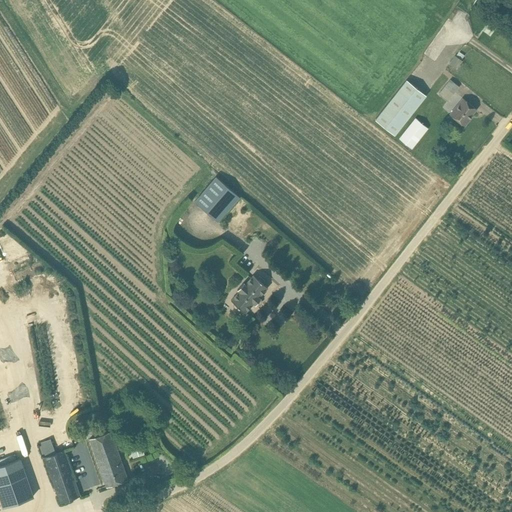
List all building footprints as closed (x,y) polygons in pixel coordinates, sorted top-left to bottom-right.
[(496,28),(490,24),(486,29),(492,34),(496,28)] [(457,68),(461,58),(454,55),(450,66),(457,68)] [(406,80),(375,119),(395,135),(426,95),(406,80)] [(439,93),(448,101),(459,87),(450,80),(439,93)] [(476,109),(463,98),(450,114),(464,126),(471,118),(470,117),(476,109)] [(415,153),(430,136),(415,122),(400,139),(415,153)] [(240,197),(216,177),(195,201),(218,221),(240,197)] [(260,277),(258,277),(257,278),(253,275),(245,284),(243,282),(237,289),(239,291),(231,300),(235,303),(234,305),(234,306),(239,311),(240,311),(241,309),(245,313),(254,303),(256,305),(261,299),(259,297),(268,287),(264,284),(265,283),(265,281),(260,277)] [(111,431),(90,439),(99,464),(120,457),(111,431)] [(51,441),(40,445),(60,503),(80,496),(64,449),(55,453),(51,441)] [(142,446),(131,449),(133,456),(144,453),(142,446)] [(0,498),(3,507),(33,496),(20,459),(19,459),(17,454),(4,458),(0,459),(0,498)] [(127,479),(124,469),(120,457),(99,464),(107,486),(127,479)]
